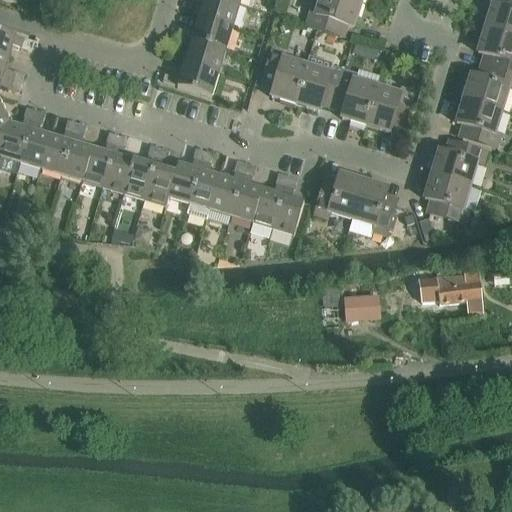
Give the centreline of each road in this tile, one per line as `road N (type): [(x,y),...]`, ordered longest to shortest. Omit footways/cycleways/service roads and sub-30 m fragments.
road 1 (unclassified): [(511,363),(196,389),(0,379)]
road 2 (residential): [(410,176),(299,143),(235,145),(147,133),(32,98),(51,38)]
road 3 (residential): [(410,176),(452,42),(397,25),(406,0)]
road 4 (residential): [(163,0),(145,65),(51,38)]
